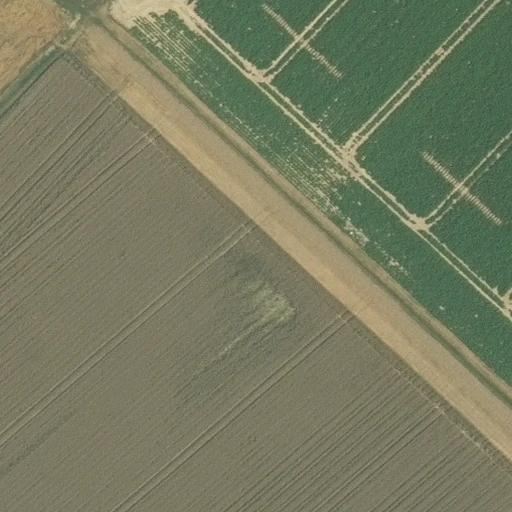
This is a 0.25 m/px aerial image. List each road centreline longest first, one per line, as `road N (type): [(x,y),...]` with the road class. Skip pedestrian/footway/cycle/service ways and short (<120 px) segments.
road 1 (track): [(67,0),(511,408)]
road 2 (track): [(0,108),(103,0)]
